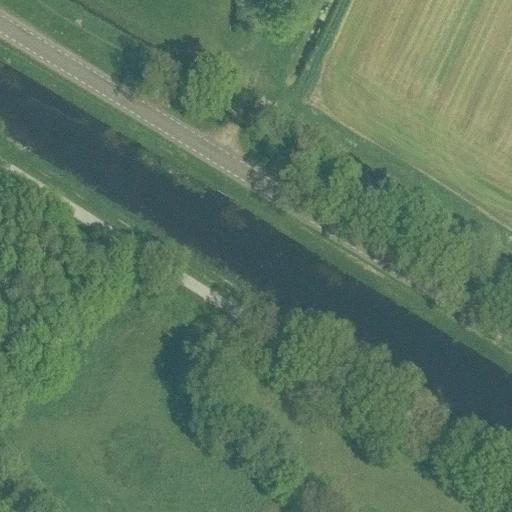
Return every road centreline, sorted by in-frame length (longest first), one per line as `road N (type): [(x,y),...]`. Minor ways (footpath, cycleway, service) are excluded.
road 1 (unclassified): [(511,482),(0,170)]
road 2 (tertiary): [(511,338),(0,26)]
road 3 (track): [(267,0),(247,100),(222,161)]
